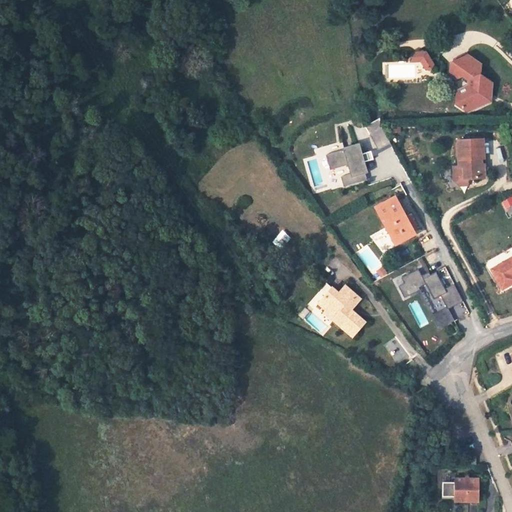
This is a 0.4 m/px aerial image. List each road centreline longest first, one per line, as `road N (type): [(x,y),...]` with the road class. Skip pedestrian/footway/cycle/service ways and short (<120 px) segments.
road 1 (unknown): [(492,326),(441,225),(448,212),(496,183),(494,145)]
road 2 (residential): [(511,322),(465,345),(461,374),(511,499)]
road 3 (track): [(465,345),(429,390),(403,511)]
road 4 (unknown): [(476,334),(405,188)]
